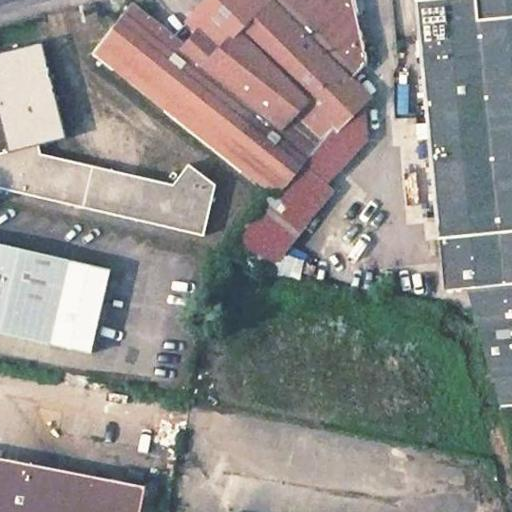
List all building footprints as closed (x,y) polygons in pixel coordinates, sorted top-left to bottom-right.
[(117,27),(327,196),(330,191),(324,185),(299,164),(318,140),(320,142),(359,104),(366,98),(349,79),(366,64),(350,0),(205,0),(185,20),(194,30),(181,45),(126,3),(112,24),(114,25),(117,27)] [(511,0),(413,0),(416,30),(441,285),(455,284),(465,290),(498,308),(500,301),(511,306),(511,0)] [(327,196),(117,27),(100,47),(96,53),(276,196),(282,188),(307,206),(311,200),(318,206),(327,196)] [(68,138),(44,41),(0,52),(0,112),(10,150),(0,152),(0,186),(205,235),(217,184),(189,163),(174,184),(43,153),(42,145),(68,138)] [(362,141),(359,104),(320,142),(318,140),(299,164),(324,185),(362,141)] [(0,330),(92,349),(109,263),(0,241),(0,330)] [(511,306),(500,301),(498,308),(465,290),(497,400),(511,399),(511,306)] [(0,511),(137,511),(142,485),(0,457),(0,511)]
